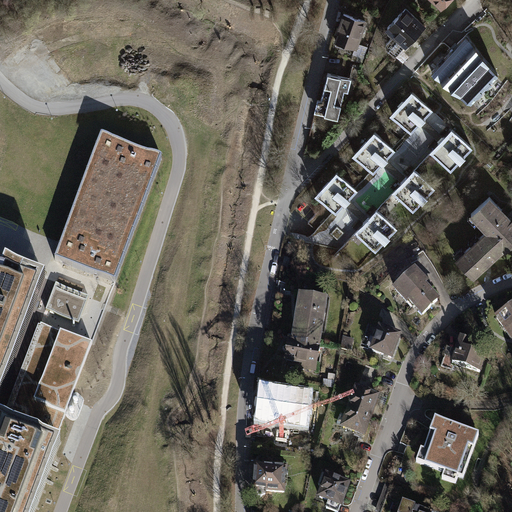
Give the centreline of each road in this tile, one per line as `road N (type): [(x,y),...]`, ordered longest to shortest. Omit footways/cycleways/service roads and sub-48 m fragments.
road 1 (residential): [(240,511),(250,348),(288,181)]
road 2 (residential): [(288,181),(318,161),(472,0)]
road 3 (residential): [(288,181),(331,0)]
road 4 (residential): [(398,402),(429,335),(511,279)]
